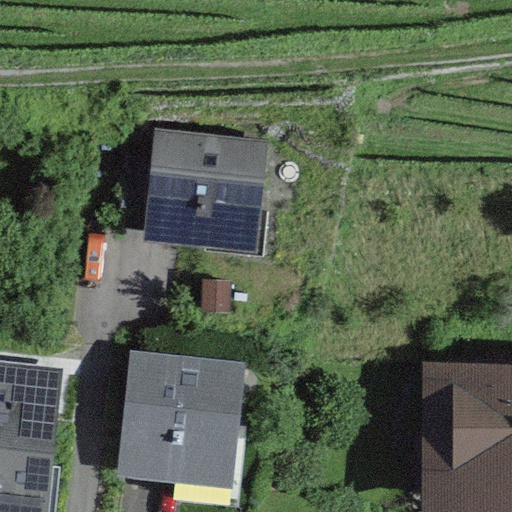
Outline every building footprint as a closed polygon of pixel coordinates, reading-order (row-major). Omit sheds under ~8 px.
[(267,134),(154,122),(151,151),(125,149),(119,205),(145,208),(143,231),(204,238),(203,247),(263,253),(268,210),(259,209),(267,134)] [(230,276),(201,276),(200,308),(229,309),(230,276)] [(244,355),(129,345),(118,469),(179,474),(176,499),(239,505),(247,422),(238,421),(244,355)] [(511,352),(422,353),(422,507),(511,506),(511,352)] [(41,511),(57,374),(0,367),(0,511),(7,511),(41,511)]
